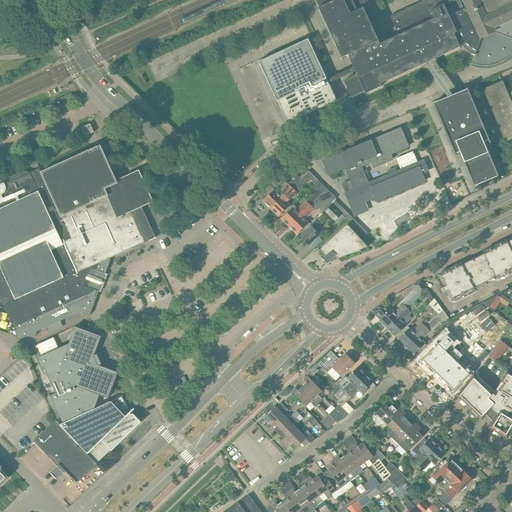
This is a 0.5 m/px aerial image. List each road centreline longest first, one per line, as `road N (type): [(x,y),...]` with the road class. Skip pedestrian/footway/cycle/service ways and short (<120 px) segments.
road 1 (unclassified): [(225,206),(92,73),(52,0)]
road 2 (tertiary): [(511,195),(337,284)]
road 3 (residential): [(251,493),(346,423),(395,372)]
road 4 (tertiary): [(224,379),(91,511)]
road 5 (tertiary): [(352,307),(511,218)]
road 6 (tertiary): [(133,511),(247,402)]
road 7 (residential): [(508,465),(464,439),(395,372)]
road 8 (unclassified): [(314,288),(225,206)]
